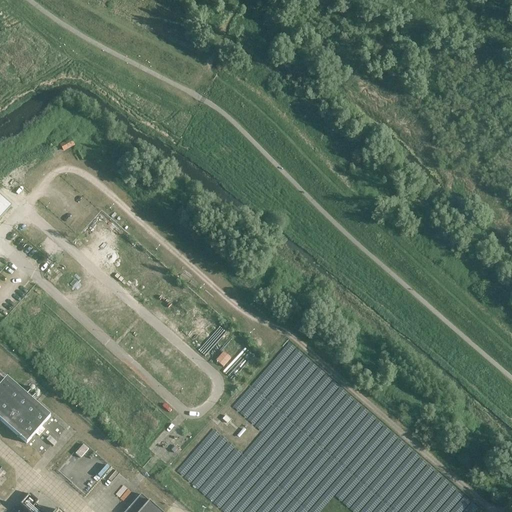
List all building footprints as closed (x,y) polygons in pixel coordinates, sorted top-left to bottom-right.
[(59,145),(63,152),(75,145),(72,138),(59,145)] [(64,293),(68,289),(59,280),(55,284),(64,293)] [(224,367),(232,358),(224,352),(217,361),(224,367)] [(50,417),(6,379),(0,386),(0,421),(26,444),(50,417)] [(74,455),(80,459),(88,450),(82,446),(74,455)] [(104,466),(96,476),(100,479),(108,469),(104,466)] [(125,511),(159,511),(141,495),(125,511)]
